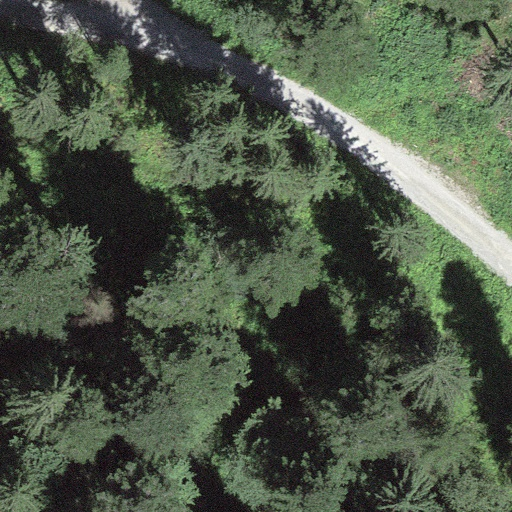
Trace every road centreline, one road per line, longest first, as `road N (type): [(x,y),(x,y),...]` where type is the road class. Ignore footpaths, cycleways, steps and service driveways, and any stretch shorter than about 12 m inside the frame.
road 1 (track): [(511,226),(410,121),(143,13),(46,0)]
road 2 (track): [(511,270),(257,218),(0,188)]
